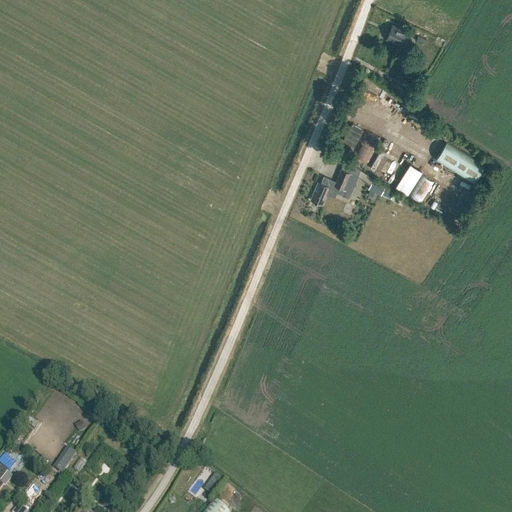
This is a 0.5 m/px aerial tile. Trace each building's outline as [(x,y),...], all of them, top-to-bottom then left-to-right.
[(404,45),(409,32),(392,25),(387,38),(404,45)] [(354,153),(365,130),(352,123),(341,146),(354,153)] [(369,161),(380,137),(366,130),(355,154),(369,161)] [(473,183),(485,163),(446,140),(434,159),(473,183)] [(379,148),(369,166),(376,170),(386,153),(379,148)] [(384,160),(379,169),(383,171),(388,162),(384,160)] [(407,193),(421,171),(410,163),(395,186),(407,193)] [(351,193),(358,176),(342,169),(336,182),(324,176),(321,183),(318,182),(311,199),(313,200),(313,201),(324,205),(328,195),(335,198),(339,188),(351,193)] [(421,202),(434,181),(421,173),(407,194),(421,202)] [(390,198),(393,191),(384,187),(384,186),(372,180),(368,189),(380,195),(381,194),(390,198)] [(86,429),(82,422),(75,426),(79,434),(86,429)] [(0,483),(8,472),(1,467),(0,468),(0,490),(4,486),(0,483)] [(227,511),(211,499),(201,511),(227,511)]
